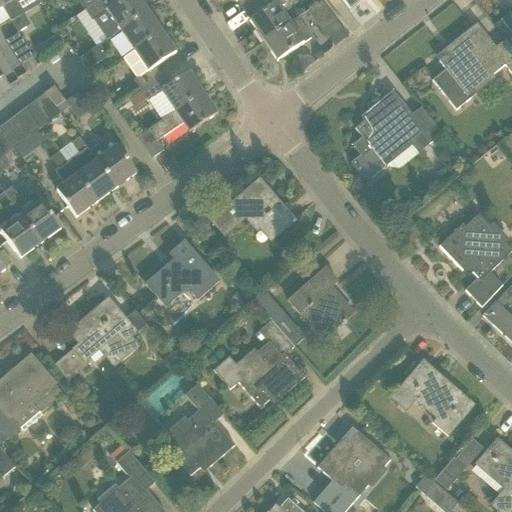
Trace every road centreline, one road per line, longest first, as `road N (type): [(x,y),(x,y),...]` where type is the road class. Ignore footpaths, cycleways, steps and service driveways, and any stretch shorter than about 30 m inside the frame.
road 1 (residential): [(0,324),(268,122)]
road 2 (residential): [(216,511),(423,307)]
road 3 (residential): [(423,307),(268,122)]
road 4 (residential): [(268,122),(422,0)]
road 5 (residential): [(268,122),(187,0)]
